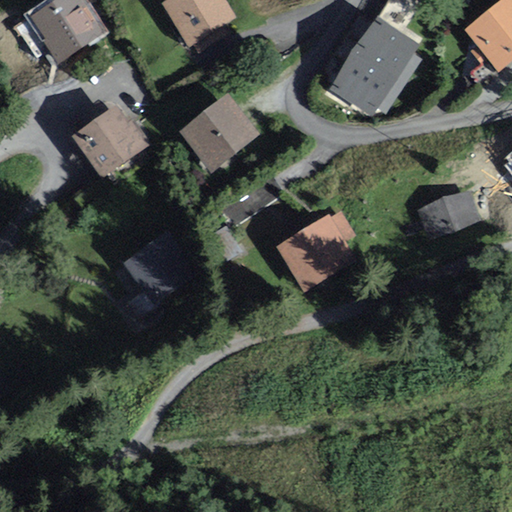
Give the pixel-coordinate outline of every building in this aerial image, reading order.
[(58,0),(30,19),(59,62),(105,31),(84,0),(58,0)] [(190,46),(235,19),(223,0),(166,0),(164,2),(190,46)] [(511,0),(502,0),(467,29),(502,72),(511,62),(511,0)] [(332,88),(371,114),(416,48),(378,22),(332,88)] [(182,133),(215,174),(261,136),(228,96),(182,133)] [(72,140),(103,181),(152,145),(134,122),(130,126),(115,107),(72,140)] [(430,239),(481,220),(470,191),(419,210),(430,239)] [(282,244),(306,286),(363,253),(341,215),(331,221),(329,217),(282,244)] [(124,263),(157,308),(203,273),(171,229),(124,263)]
